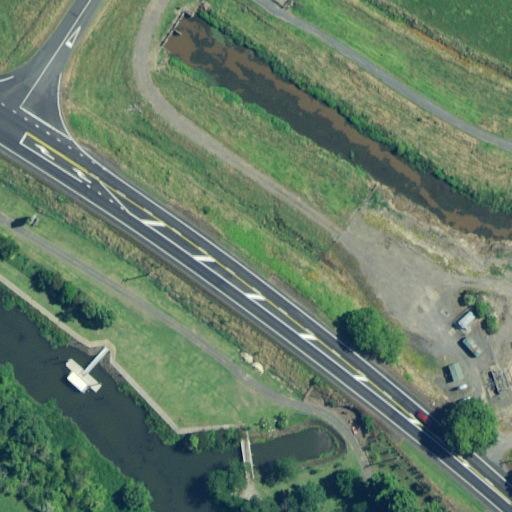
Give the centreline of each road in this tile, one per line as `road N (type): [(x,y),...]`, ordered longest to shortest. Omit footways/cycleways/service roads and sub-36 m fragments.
road 1 (trunk): [(511,507),(268,301),(13,123)]
road 2 (secondary): [(91,0),(13,123)]
